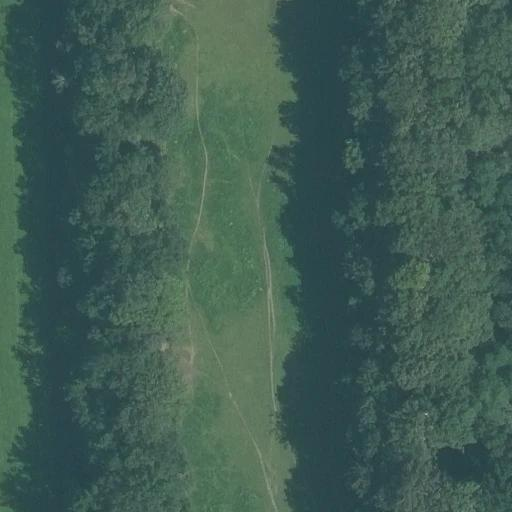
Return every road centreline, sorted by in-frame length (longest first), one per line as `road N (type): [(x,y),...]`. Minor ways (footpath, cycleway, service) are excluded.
road 1 (track): [(427,511),(415,0)]
road 2 (track): [(423,302),(511,453)]
